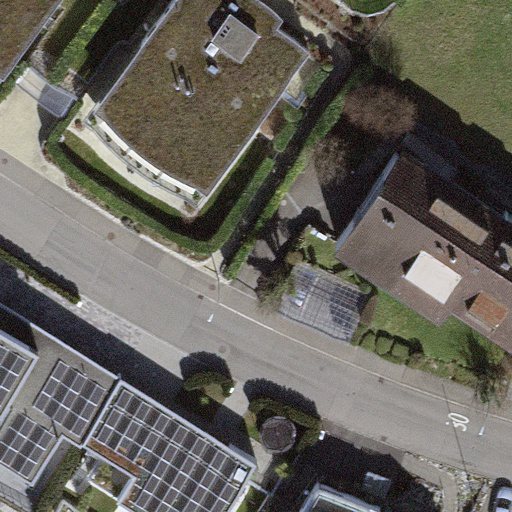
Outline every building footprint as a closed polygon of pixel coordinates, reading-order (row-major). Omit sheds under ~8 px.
[(0,0),(0,77),(57,0),(0,0)] [(309,56),(234,0),(174,0),(74,136),(187,220),(309,56)] [(511,216),(401,140),(332,239),(436,310),(448,292),(511,335),(511,216)] [(234,511),(260,467),(0,299),(0,462),(34,483),(65,432),(130,475),(115,497),(138,511),(234,511)] [(377,511),(381,507),(316,482),(294,511),(377,511)]
